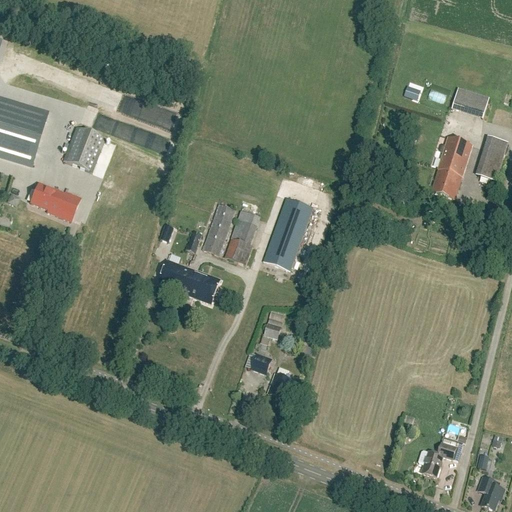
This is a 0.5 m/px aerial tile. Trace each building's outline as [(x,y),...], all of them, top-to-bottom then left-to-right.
[(408,88),(404,98),(413,101),(416,91),(408,88)] [(443,104),(446,95),(430,90),(427,99),(443,104)] [(482,121),(489,100),(458,90),(452,112),(482,121)] [(0,158),(31,168),(47,116),(0,101),(0,158)] [(92,175),(105,141),(76,129),(63,163),(92,175)] [(496,184),(508,145),(487,138),(475,177),(496,184)] [(439,165),(464,173),(466,174),(474,148),(447,140),(439,165)] [(455,202),(464,173),(439,165),(437,171),(439,172),(432,195),(455,202)] [(56,192),(54,191),(38,185),(30,205),(46,211),(45,213),(71,224),(81,200),(58,191),(56,192)] [(234,199),(232,204),(254,212),(256,207),(234,199)] [(291,273),(314,211),(288,201),(265,264),(291,273)] [(219,258),(235,213),(219,207),(203,252),(219,258)] [(166,229),(161,242),(168,244),(173,231),(166,229)] [(195,256),(201,237),(192,234),(185,252),(195,256)] [(252,249),(232,241),(225,260),(245,268),(252,249)] [(256,270),(260,256),(256,255),(252,269),(256,270)] [(177,291),(177,294),(190,299),(199,275),(198,275),(168,263),(160,285),(177,291)] [(221,282),(199,273),(198,275),(199,275),(190,299),(211,307),(221,282)] [(277,342),(281,329),(284,318),(271,314),(268,325),(264,338),(277,342)] [(303,348),(301,356),(311,359),(313,351),(303,348)] [(266,378),(272,361),(256,355),(250,372),(266,378)] [(286,380),(289,373),(280,369),(277,377),(276,376),(272,385),(274,386),(270,397),(283,401),(287,391),(290,391),(293,383),(286,380)] [(415,420),(405,417),(402,427),(412,430),(415,420)] [(429,454),(424,453),(421,454),(418,464),(419,466),(425,468),(422,476),(436,480),(443,459),(458,464),(464,445),(444,439),(438,457),(429,454)] [(492,449),(500,451),(502,444),(494,442),(492,449)] [(481,457),(478,470),(486,472),(489,459),(481,457)] [(501,503),(505,492),(495,488),(497,485),(483,480),(478,493),(486,496),(482,508),(491,511),(494,511),(499,502),(501,503)]
